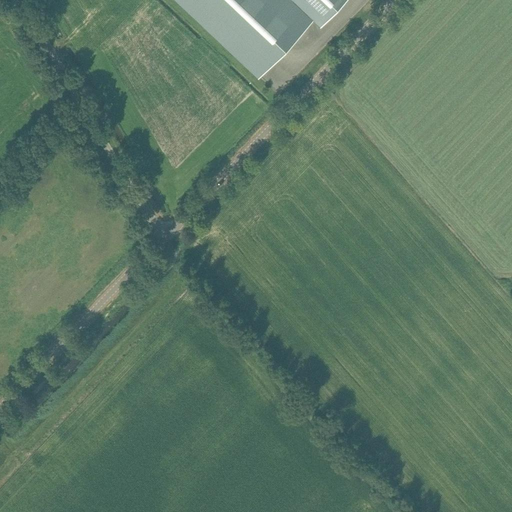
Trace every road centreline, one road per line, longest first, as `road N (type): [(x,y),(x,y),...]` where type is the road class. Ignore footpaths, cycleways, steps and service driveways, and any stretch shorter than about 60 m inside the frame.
road 1 (unclassified): [(168,229),(386,0)]
road 2 (unclassified): [(168,229),(29,0)]
road 3 (unclassified): [(0,406),(168,229)]
